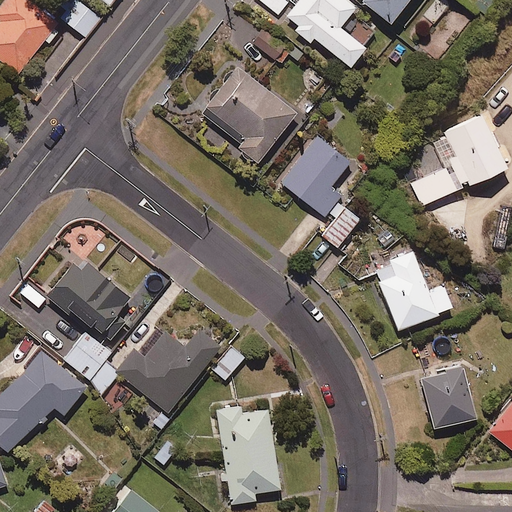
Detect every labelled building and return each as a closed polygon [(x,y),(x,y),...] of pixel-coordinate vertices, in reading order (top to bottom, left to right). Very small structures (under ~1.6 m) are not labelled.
[(59,21),(30,0),(4,0),(0,6),(0,61),(18,75),(59,21)] [(101,19),(76,0),(73,0),(60,18),(86,38),(101,19)] [(289,2),(286,0),(258,0),(278,15),(289,2)] [(355,9),(343,0),(299,0),(282,22),(309,43),(312,39),(350,68),(365,49),(340,29),(355,9)] [(409,0),(361,0),(361,1),(390,24),(409,0)] [(286,47),(266,32),(248,56),(267,71),(286,47)] [(297,114),(237,67),(197,118),(257,165),(297,114)] [(506,170),(482,116),(431,138),(444,168),(411,182),(422,207),(506,170)] [(350,163),(318,137),(280,184),(322,218),(346,189),(336,181),(350,163)] [(335,249),(349,234),(359,222),(339,204),(331,214),(336,218),(321,236),(335,249)] [(428,293),(412,253),(373,268),(398,331),(451,310),(442,287),(428,293)] [(130,297),(75,258),(47,296),(102,336),(130,297)] [(185,348),(159,328),(139,354),(134,350),(115,373),(168,414),(220,347),(198,330),(185,348)] [(111,354),(85,333),(63,360),(99,389),(114,370),(104,362),(111,354)] [(244,358),(232,348),(213,371),(225,381),(244,358)] [(86,390),(42,351),(0,397),(0,447),(8,454),(51,406),(63,416),(86,390)] [(475,419),(462,368),(420,379),(433,430),(475,419)] [(511,401),(488,432),(511,451),(511,401)] [(241,415),(240,407),(216,410),(230,505),(255,502),(254,495),(279,491),(268,411),(241,415)] [(158,511),(131,490),(113,511),(158,511)] [(53,511),(55,510),(42,500),(32,511),(53,511)]
